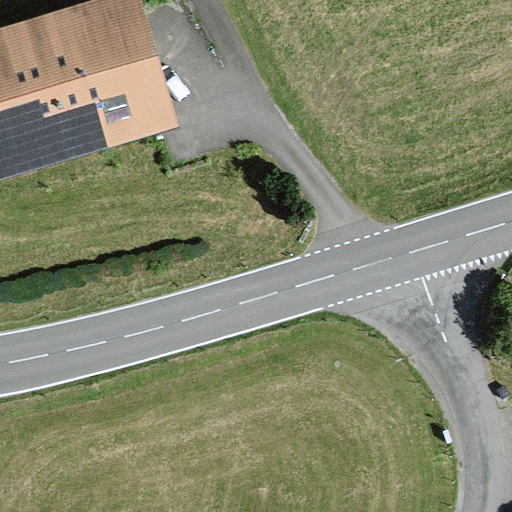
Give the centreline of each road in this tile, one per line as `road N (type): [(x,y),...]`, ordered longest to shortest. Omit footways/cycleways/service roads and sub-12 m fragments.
road 1 (tertiary): [(0,364),(150,337),(417,254)]
road 2 (residential): [(417,254),(468,420),(466,511)]
